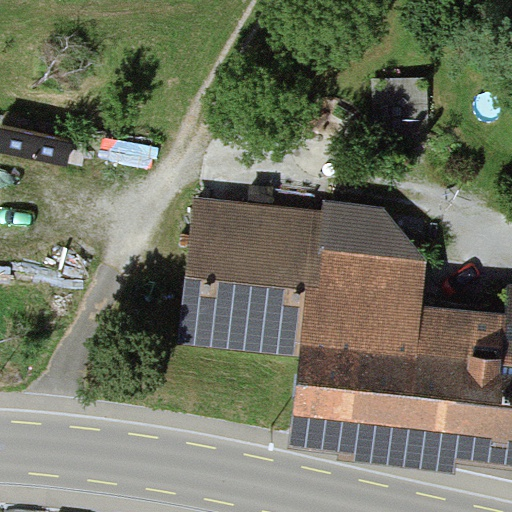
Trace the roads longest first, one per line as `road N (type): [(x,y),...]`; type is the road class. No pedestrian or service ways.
road 1 (track): [(266,0),(90,314),(62,379),(53,450)]
road 2 (tertiary): [(380,511),(155,464),(0,447)]
